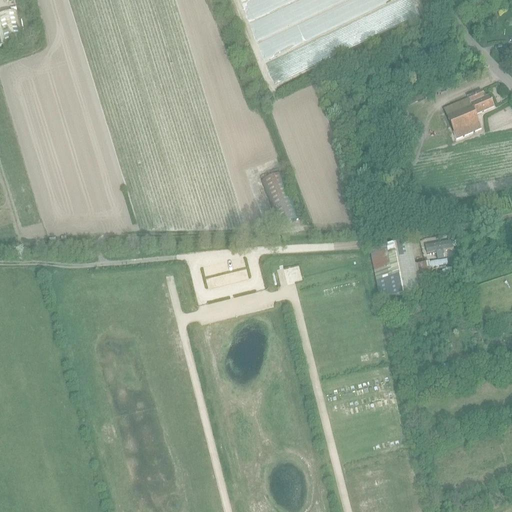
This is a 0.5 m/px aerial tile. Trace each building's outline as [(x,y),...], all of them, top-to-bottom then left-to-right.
[(0,15),(0,46),(1,46),(23,41),(16,12),(0,15)] [(443,110),(456,140),(481,129),(475,116),(494,108),(489,97),(484,99),(480,92),(467,97),(468,100),(443,110)] [(261,182),(279,228),(299,220),(281,174),(261,182)] [(425,246),(426,254),(435,252),(437,261),(443,259),(442,251),(453,249),(452,241),(425,246)] [(369,250),(380,299),(419,291),(418,285),(433,283),(428,263),(414,266),(409,242),(369,250)] [(454,259),(446,260),(447,267),(455,266),(454,259)]
